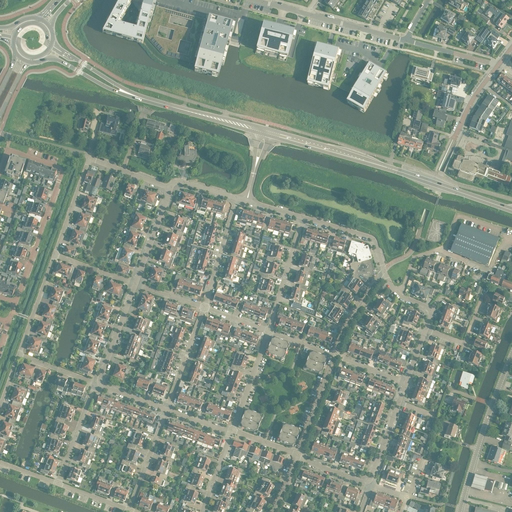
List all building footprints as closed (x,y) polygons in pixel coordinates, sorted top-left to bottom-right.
[(109,21),(102,33),(103,33),(104,32),(142,42),(142,44),(143,43),(144,38),(145,35),(154,3),(154,0),(121,0),(121,1),(120,2),(119,3),(119,4),(118,5),(118,6),(117,8),(116,8),(116,9),(115,11),(114,12),(115,12),(114,13),(113,13),(114,13),(113,15),(112,16),(112,15),(112,16),(111,18),(110,20),(109,20),(110,20),(109,21)] [(329,0),(327,0),(325,3),(334,10),(337,6),(329,0)] [(461,4),(454,0),(452,0),(451,0),(452,0),(451,2),(450,2),(451,2),(450,4),(457,8),(456,9),(459,11),(460,10),(463,12),(466,7),(467,7),(469,4),(463,1),(461,4)] [(372,11),(374,7),(375,6),(365,1),(363,6),(372,11)] [(369,16),(370,15),(372,11),(363,6),(360,10),(369,16)] [(490,8),(488,11),(495,16),(494,18),(495,19),(493,21),(493,22),(493,23),(493,24),(502,30),(509,19),(499,11),(498,13),(490,8)] [(366,21),(369,17),(369,16),(360,10),(357,15),(366,21)] [(442,19),(442,20),(446,22),(445,23),(448,25),(449,24),(450,24),(452,26),(455,21),(452,19),(454,17),(452,15),(450,14),(446,12),(444,16),(442,19)] [(487,25),(490,21),(482,15),(482,16),(480,15),(478,18),(480,19),(479,19),(487,25)] [(194,70),(194,72),(206,75),(206,74),(212,75),(211,77),(217,78),(220,68),(228,41),(228,40),(232,24),(209,17),(195,66),(194,70)] [(263,25),(255,54),(286,62),(294,33),(282,30),(281,32),(278,31),(279,29),(263,25)] [(438,29),(436,38),(444,40),(445,36),(446,36),(445,36),(446,34),(447,34),(446,34),(447,32),(446,32),(447,30),(444,29),(444,28),(439,26),(438,29)] [(453,36),(456,32),(450,28),(447,33),(453,36)] [(470,45),(476,36),(474,35),(473,37),(468,33),(466,36),(463,34),(461,37),(463,39),(463,40),(463,41),(462,41),(465,43),(466,43),(465,44),(468,46),(469,45),(470,45)] [(496,46),(498,43),(497,42),(499,38),(492,33),(487,40),(489,41),(486,44),(489,47),(488,47),(491,50),(492,49),(493,49),(494,48),(495,48),(496,47),(496,46)] [(481,43),(485,38),(480,34),(476,40),(481,43)] [(318,46),(308,84),(309,83),(329,88),(329,90),(330,90),(335,70),(340,52),(330,49),(330,52),(327,51),(327,48),(318,46)] [(370,64),(347,103),(348,103),(349,102),(364,111),(364,112),(365,113),(370,103),(387,74),(379,69),(379,71),(370,66),(371,64),(370,64)] [(414,67),(411,77),(431,82),(433,74),(430,73),(430,72),(425,71),(425,70),(414,67)] [(502,74),(497,81),(501,85),(507,77),(504,75),(502,74)] [(448,77),(447,80),(449,81),(448,85),(451,86),(460,88),(462,80),(459,79),(460,77),(455,75),(454,78),(448,77)] [(507,77),(501,85),(505,88),(511,81),(509,79),(507,77)] [(453,110),(455,101),(450,100),(452,94),(438,91),(437,97),(445,99),(442,108),(448,109),(448,108),(453,110)] [(489,96),(486,101),(498,109),(499,108),(497,106),(499,103),(489,96)] [(486,101),(483,105),(492,112),(494,109),(497,111),(498,109),(486,101)] [(489,117),(492,112),(483,105),(479,110),(489,117)] [(413,129),(419,130),(424,111),(419,110),(416,121),(415,121),(413,129)] [(491,119),(489,117),(479,110),(476,115),(475,115),(474,117),(485,122),(488,119),(490,121),(491,119)] [(446,122),(448,117),(444,116),(445,113),(435,111),(433,118),(438,120),(436,126),(444,128),(445,122),(446,122)] [(102,124),(100,128),(102,129),(102,132),(110,134),(111,129),(117,131),(118,127),(117,127),(118,121),(119,119),(108,116),(106,125),(102,124)] [(474,117),(472,123),(483,127),(485,122),(474,117)] [(87,131),(89,122),(82,120),(79,129),(87,131)] [(146,128),(146,129),(150,130),(159,132),(161,124),(157,123),(150,121),(148,120),(147,125),(146,128)] [(511,176),(501,172),(506,160),(511,162),(511,120),(511,121),(506,136),(509,137),(504,148),(506,149),(500,166),(492,163),(490,168),(480,164),(478,166),(475,164),(472,163),(469,162),(465,162),(464,158),(458,156),(456,161),(455,161),(452,169),(460,171),(457,177),(473,183),(475,177),(482,180),(483,177),(509,186),(511,177),(511,176)] [(483,127),(472,123),(470,128),(481,133),(482,129),(485,130),(486,128),(483,127)] [(159,132),(156,140),(161,141),(164,132),(166,133),(167,132),(173,134),(174,132),(182,134),(183,129),(170,125),(169,129),(168,128),(164,127),(164,125),(161,124),(159,132)] [(427,138),(426,143),(428,144),(427,148),(438,151),(440,144),(436,143),(438,136),(437,136),(438,134),(433,132),(433,135),(430,134),(429,139),(427,138)] [(398,145),(404,146),(406,139),(407,134),(401,133),(400,137),(398,145)] [(404,146),(410,148),(412,140),(406,139),(404,146)] [(502,150),(503,148),(485,141),(484,144),(502,150)] [(417,142),(415,149),(421,151),(424,143),(417,142)] [(141,145),(138,153),(148,156),(148,155),(150,154),(149,153),(150,148),(151,149),(152,145),(146,143),(145,146),(141,145)] [(178,159),(179,161),(180,161),(181,161),(182,162),(184,162),(185,162),(186,162),(186,160),(188,160),(188,163),(188,162),(189,162),(190,162),(191,162),(192,162),(193,161),(194,160),(195,159),(195,158),(196,157),(195,151),(188,152),(188,147),(184,147),(182,146),(179,156),(180,156),(178,159)] [(12,158),(11,160),(10,159),(7,166),(8,166),(8,168),(7,168),(4,174),(12,177),(13,176),(15,177),(18,178),(19,176),(21,176),(26,162),(19,160),(18,160),(12,158)] [(25,172),(30,173),(33,163),(29,162),(25,172)] [(30,173),(35,175),(38,165),(33,163),(30,173)] [(35,175),(39,176),(43,167),(38,165),(35,175)] [(39,176),(44,178),(47,168),(43,167),(39,176)] [(43,179),(48,181),(52,170),(47,168),(44,178),(43,179)] [(52,170),(48,181),(53,183),(53,181),(54,182),(56,177),(55,177),(57,172),(52,170)] [(89,193),(91,186),(94,179),(96,173),(91,171),(90,172),(88,171),(84,182),(88,184),(87,185),(88,185),(85,191),(89,193)] [(92,187),(89,194),(95,197),(98,189),(99,186),(102,187),(102,188),(111,191),(115,179),(106,176),(103,183),(100,182),(94,179),(91,186),(92,187)] [(2,181),(0,186),(11,190),(13,185),(2,181)] [(132,186),(128,185),(124,197),(133,200),(136,191),(133,190),(135,187),(132,186)] [(0,186),(0,192),(7,195),(9,196),(11,190),(0,186)] [(36,188),(35,193),(46,197),(48,192),(36,188)] [(137,201),(140,202),(139,203),(140,205),(144,206),(145,206),(146,204),(150,193),(146,192),(146,191),(144,190),(143,193),(140,192),(139,195),(139,197),(137,201)] [(46,197),(35,193),(33,197),(45,202),(46,197)] [(150,193),(146,204),(155,207),(157,201),(154,200),(156,195),(153,194),(150,193)] [(176,204),(185,206),(188,195),(184,194),(185,194),(182,193),(180,198),(178,197),(176,204)] [(193,209),(196,200),(193,199),(194,197),(191,196),(188,195),(185,206),(193,209)] [(85,200),(84,203),(95,207),(98,198),(92,196),(91,199),(86,197),(85,200)] [(205,213),(206,211),(209,201),(203,199),(201,206),(196,204),(194,210),(205,213)] [(206,211),(211,212),(214,202),(209,201),(206,211)] [(211,212),(216,214),(219,204),(214,202),(211,212)] [(31,203),(29,207),(41,212),(43,207),(31,203)] [(86,211),(85,213),(92,215),(95,207),(84,203),(83,206),(82,206),(81,209),(86,211)] [(219,204),(216,214),(221,216),(221,218),(224,219),(226,213),(223,212),(225,206),(219,204)] [(41,212),(29,207),(28,212),(39,216),(41,212)] [(246,223),(249,213),(243,211),(241,218),(239,217),(237,223),(245,225),(246,223)] [(133,221),(134,221),(143,225),(144,222),(145,222),(146,219),(141,217),(142,214),(136,212),(133,221)] [(79,217),(78,220),(89,224),(92,215),(85,213),(85,216),(79,214),(79,216),(79,217)] [(246,223),(251,224),(254,214),(249,213),(246,223)] [(251,224),(256,226),(259,216),(254,214),(251,224)] [(265,217),(259,216),(256,226),(262,227),(261,230),(264,231),(266,225),(263,224),(265,217)] [(24,222),(26,223),(36,227),(38,222),(26,217),(24,222)] [(175,217),(173,223),(185,228),(188,219),(182,217),(181,220),(175,217)] [(269,226),(266,225),(264,231),(267,232),(268,229),(273,231),(276,221),(270,219),(269,226)] [(86,232),(89,224),(78,220),(77,223),(76,223),(75,225),(80,227),(79,230),(86,232)] [(131,226),(129,229),(136,232),(137,229),(142,231),(143,228),(142,228),(143,225),(134,221),(132,227),(131,226)] [(273,231),(278,232),(281,222),(276,221),(273,231)] [(278,232),(284,234),(287,224),(281,222),(278,232)] [(36,227),(26,223),(24,228),(34,231),(36,227)] [(177,231),(176,234),(182,236),(185,228),(173,223),(171,229),(177,231)] [(287,224),(284,234),(289,236),(288,238),(291,239),(293,233),(290,232),(292,226),(287,224)] [(469,259),(489,267),(499,239),(462,224),(452,250),(470,258),(469,259)] [(20,233),(19,237),(31,241),(32,236),(24,234),(25,231),(17,228),(16,231),(20,233)] [(135,234),(136,232),(129,229),(128,232),(130,233),(128,238),(137,242),(138,238),(139,239),(140,236),(135,234)] [(82,241),(86,232),(79,230),(78,232),(73,231),(72,233),(73,233),(72,237),(82,241)] [(310,242),(313,232),(307,230),(305,236),(302,235),(301,242),(304,242),(304,240),(310,242)] [(318,233),(313,232),(310,242),(315,243),(318,233)] [(323,235),(318,233),(315,243),(320,245),(323,235)] [(169,234),(167,239),(177,243),(179,238),(181,238),(182,236),(176,234),(175,236),(169,234)] [(329,236),(323,235),(320,245),(326,246),(325,249),(328,250),(330,243),(327,243),(329,236)] [(31,241),(19,237),(17,242),(29,246),(31,241)] [(79,249),(82,241),(72,237),(71,240),(70,240),(69,242),(74,244),(73,247),(78,248),(78,249),(79,249)] [(136,245),(137,242),(128,238),(126,238),(123,246),(129,248),(130,246),(135,248),(136,245)] [(332,244),(330,243),(328,250),(336,252),(340,240),(334,238),(332,244)] [(171,247),(170,250),(176,252),(179,244),(177,243),(167,239),(165,245),(171,247)] [(345,255),(345,254),(346,249),(347,248),(344,248),(346,241),(340,240),(336,252),(345,255)] [(269,251),(271,252),(281,255),(283,249),(276,247),(277,245),(271,243),(269,251)] [(346,249),(345,254),(353,259),(352,264),(351,264),(350,264),(349,265),(350,266),(351,267),(350,269),(352,270),(354,271),(352,274),(353,274),(353,275),(354,275),(363,262),(371,260),(367,248),(365,248),(363,248),(363,246),(351,243),(349,250),(346,249)] [(234,244),(232,250),(243,253),(245,248),(242,247),(234,244)] [(75,257),(78,249),(78,248),(73,247),(69,245),(68,248),(65,247),(64,249),(64,250),(63,253),(75,257)] [(129,251),(129,248),(123,246),(120,254),(131,258),(132,255),(133,255),(134,253),(129,251)] [(15,247),(14,252),(25,256),(27,251),(15,247)] [(163,250),(161,256),(173,260),(176,252),(170,250),(169,252),(163,250)] [(242,258),(243,253),(232,250),(231,255),(242,258)] [(508,262),(511,254),(506,251),(502,259),(508,262)] [(25,256),(14,252),(12,256),(24,261),(25,256)] [(280,261),(281,255),(271,252),(270,257),(267,257),(266,260),(272,261),(273,259),(280,261)] [(114,262),(118,264),(118,263),(123,265),(124,263),(129,264),(130,262),(131,258),(120,254),(118,260),(115,259),(114,262)] [(302,258),(301,261),(313,265),(316,256),(310,255),(309,257),(302,255),(301,257),(302,258)] [(170,268),(171,266),(173,260),(161,256),(159,261),(165,264),(164,266),(170,268)] [(228,263),(237,266),(238,261),(230,258),(228,263)] [(10,262),(8,266),(20,271),(22,266),(19,265),(17,264),(18,262),(11,259),(10,262)] [(426,276),(432,261),(427,259),(426,261),(424,260),(421,268),(422,268),(421,271),(419,274),(426,276)] [(266,269),(276,272),(278,266),(272,264),(272,261),(266,260),(265,263),(268,263),(266,269)] [(373,274),(373,273),(373,272),(374,271),(371,260),(363,262),(354,275),(358,278),(360,275),(368,281),(372,275),(373,274)] [(311,273),(313,265),(301,261),(300,265),(299,264),(299,267),(306,269),(305,271),(311,273)] [(432,261),(426,276),(429,278),(431,272),(435,273),(434,274),(435,274),(439,262),(436,261),(436,262),(432,261)] [(439,262),(435,274),(435,273),(439,275),(437,280),(440,281),(444,270),(446,266),(441,264),(442,263),(439,262)] [(127,267),(123,265),(118,263),(118,264),(115,272),(127,277),(128,273),(129,273),(130,271),(126,270),(127,267)] [(56,274),(62,276),(65,266),(62,265),(59,264),(58,267),(55,266),(52,275),(55,276),(56,274)] [(7,271),(6,274),(11,276),(14,277),(15,277),(15,276),(16,274),(17,275),(18,275),(20,271),(8,266),(7,271)] [(68,268),(65,266),(62,276),(67,278),(67,279),(70,280),(72,274),(69,273),(71,268),(69,267),(68,268)] [(444,270),(440,281),(443,282),(445,277),(449,278),(447,283),(453,268),(450,267),(450,268),(446,266),(444,270)] [(152,271),(151,274),(161,278),(165,270),(158,267),(157,270),(152,268),(151,271),(152,271)] [(453,268),(447,283),(450,285),(452,280),(456,281),(458,277),(459,277),(460,274),(459,274),(460,271),(456,270),(456,269),(453,268)] [(276,272),(266,269),(265,274),(259,272),(258,275),(261,276),(267,278),(268,275),(275,277),(276,272)] [(498,269),(495,276),(497,277),(497,278),(496,278),(495,279),(495,278),(495,279),(494,278),(493,279),(492,279),(491,282),(499,285),(501,279),(504,272),(498,269)] [(72,282),(81,285),(85,274),(81,272),(82,272),(79,271),(78,274),(75,273),(72,282)] [(310,276),(311,273),(305,271),(304,274),(297,272),(296,274),(297,274),(296,278),(306,281),(308,275),(310,276)] [(158,287),(161,278),(151,274),(150,278),(149,277),(148,280),(151,281),(150,284),(158,287)] [(237,277),(234,276),(225,274),(224,279),(235,283),(237,277)] [(358,278),(354,275),(353,275),(351,277),(352,278),(349,282),(359,289),(361,286),(362,286),(363,285),(357,281),(358,278)] [(179,289),(182,291),(186,279),(176,276),(174,283),(178,285),(176,289),(178,290),(179,289)] [(261,276),(259,285),(271,288),(273,283),(267,281),(267,278),(261,276)] [(96,278),(92,289),(101,293),(104,284),(101,283),(102,279),(100,278),(100,279),(96,278)] [(301,285),(300,288),(306,290),(307,287),(304,286),(306,281),(296,278),(295,281),(294,281),(294,283),(301,285)] [(182,291),(188,292),(192,281),(186,279),(182,291)] [(509,290),(511,283),(508,281),(505,280),(504,280),(502,287),(509,290)] [(188,292),(194,294),(197,285),(198,283),(192,281),(188,292)] [(3,293),(7,295),(11,284),(7,282),(6,283),(3,293)] [(107,292),(112,294),(116,285),(113,284),(113,283),(110,282),(108,287),(105,286),(103,293),(106,294),(107,292)] [(357,292),(359,289),(349,282),(346,287),(343,286),(342,288),(349,293),(350,290),(356,294),(357,293),(357,292)] [(420,297),(424,288),(418,286),(419,284),(415,282),(413,288),(416,290),(414,295),(415,296),(416,297),(417,297),(418,297),(419,297),(420,297)] [(11,284),(7,295),(12,297),(14,291),(15,292),(16,287),(16,285),(11,284)] [(119,286),(116,285),(112,294),(118,296),(117,299),(120,300),(124,291),(121,290),(122,287),(119,286)] [(203,287),(197,285),(194,294),(197,296),(199,297),(203,287)] [(270,294),(271,288),(259,285),(256,293),(262,295),(263,292),(270,294)] [(52,291),(51,294),(62,298),(64,291),(68,293),(69,290),(64,288),(63,289),(59,287),(58,290),(52,288),(51,291),(52,291)] [(292,291),(291,295),(301,298),(303,292),(305,293),(306,290),(300,288),(299,291),(292,289),(291,291),(292,291)] [(347,295),(349,293),(342,288),(340,291),(342,292),(338,297),(349,304),(351,301),(352,301),(353,299),(347,295)] [(424,288),(420,297),(421,298),(422,299),(423,300),(424,300),(425,299),(426,300),(428,294),(432,296),(434,290),(430,288),(430,290),(424,288)] [(468,301),(472,291),(468,289),(467,291),(461,289),(459,295),(463,297),(462,299),(468,301)] [(219,303),(222,294),(223,292),(219,290),(218,290),(217,291),(216,292),(213,301),(215,302),(219,303)] [(53,302),(52,304),(58,306),(62,298),(51,294),(50,297),(49,297),(48,300),(53,302)] [(228,296),(222,294),(219,303),(224,305),(228,296)] [(493,296),(491,301),(502,305),(503,303),(504,304),(505,303),(506,301),(505,300),(505,298),(496,294),(495,297),(493,296)] [(140,303),(150,306),(151,307),(154,298),(145,295),(144,298),(142,297),(141,299),(141,300),(140,303)] [(301,307),(302,304),(304,298),(301,298),(291,295),(290,298),(289,298),(289,300),(296,302),(295,305),(301,307)] [(233,298),(228,296),(224,305),(230,307),(233,298)] [(347,307),(349,304),(338,297),(334,304),(339,307),(341,305),(347,309),(348,307),(347,307)] [(239,300),(233,298),(230,307),(234,308),(234,309),(236,310),(239,300)] [(244,312),(247,313),(251,303),(243,299),(241,304),(244,306),(241,312),(244,313),(244,312)] [(379,302),(377,305),(386,310),(389,306),(391,307),(393,305),(387,301),(386,303),(380,299),(378,301),(379,302)] [(164,312),(169,314),(173,304),(167,302),(165,309),(162,308),(160,314),(163,315),(164,312)] [(338,310),(339,307),(334,304),(331,302),(329,305),(332,306),(329,311),(340,318),(342,315),(344,314),(338,310)] [(99,312),(100,312),(109,316),(111,312),(111,313),(112,310),(107,308),(108,305),(102,303),(99,312)] [(148,316),(149,312),(150,313),(152,307),(151,307),(150,306),(140,303),(139,306),(138,306),(137,309),(143,310),(142,313),(148,316)] [(247,313),(253,316),(257,307),(257,305),(251,303),(247,313)] [(57,309),(58,306),(52,304),(51,307),(46,305),(45,307),(46,308),(45,311),(54,314),(56,309),(57,309)] [(178,306),(173,304),(169,314),(168,317),(177,320),(179,313),(176,313),(178,306)] [(293,305),(292,308),(314,316),(315,312),(301,307),(295,305),(293,305)] [(382,315),(386,310),(377,305),(375,308),(374,307),(373,309),(379,313),(378,316),(383,319),(385,317),(382,315)] [(446,305),(444,311),(454,314),(456,315),(460,307),(454,305),(453,307),(446,305)] [(487,311),(498,315),(499,312),(500,312),(501,309),(500,309),(491,306),(490,308),(489,307),(487,311)] [(253,316),(259,318),(262,309),(257,307),(253,316)] [(272,310),(269,308),(268,309),(263,307),(262,309),(259,318),(262,319),(262,320),(264,320),(267,314),(270,316),(272,310)] [(181,314),(179,313),(177,320),(185,322),(186,320),(189,310),(183,308),(181,314)] [(408,308),(407,311),(405,316),(408,317),(418,320),(420,315),(413,313),(414,310),(408,308)] [(189,310),(186,320),(191,322),(190,324),(193,325),(195,319),(193,318),(195,312),(189,310)] [(52,320),(54,314),(45,311),(43,314),(42,317),(47,318),(46,321),(52,323),(53,320),(52,320)] [(338,321),(340,318),(329,311),(324,318),(329,322),(331,320),(337,324),(338,322),(338,321)] [(444,311),(442,316),(452,319),(454,314),(444,311)] [(498,315),(487,311),(486,314),(487,315),(486,317),(495,321),(496,322),(498,318),(497,318),(498,315)] [(99,312),(96,320),(102,322),(103,320),(108,322),(109,319),(108,319),(109,316),(100,312),(99,312)] [(281,326),(284,327),(288,318),(282,316),(283,314),(280,313),(277,321),(279,322),(278,325),(280,326),(281,326)] [(368,319),(366,322),(374,328),(378,323),(380,324),(381,322),(376,318),(374,320),(368,316),(367,318),(368,319)] [(442,316),(440,321),(450,324),(452,319),(442,316)] [(418,320),(408,317),(406,322),(403,321),(402,324),(408,327),(409,324),(415,326),(418,320)] [(137,319),(135,324),(148,329),(151,321),(145,318),(144,321),(137,319)] [(204,328),(210,330),(214,321),(210,319),(208,318),(204,328)] [(284,327),(290,329),(293,320),(288,318),(284,327)] [(96,320),(92,329),(103,333),(104,329),(105,330),(106,327),(101,325),(102,322),(96,320)] [(290,329),(296,331),(299,322),(293,320),(290,329)] [(51,326),(52,323),(46,321),(45,324),(40,322),(39,324),(40,325),(38,328),(48,331),(50,326),(51,326)] [(210,330),(216,332),(219,323),(214,321),(210,330)] [(450,324),(440,321),(438,326),(445,329),(444,331),(450,334),(451,331),(448,330),(450,324)] [(299,322),(296,331),(299,333),(301,334),(305,324),(299,322)] [(374,328),(366,322),(364,325),(363,324),(362,326),(368,330),(366,333),(372,336),(377,329),(374,328)] [(225,325),(219,323),(216,332),(222,334),(225,325)] [(140,332),(139,335),(147,338),(148,335),(146,334),(148,329),(135,324),(133,330),(140,332)] [(480,329),(491,333),(492,330),(493,331),(494,327),(493,327),(484,324),(483,326),(482,326),(480,329)] [(229,326),(225,325),(222,334),(221,336),(229,339),(231,334),(229,333),(231,326),(229,326)] [(313,338),(316,329),(310,326),(307,336),(309,337),(309,336),(313,338)] [(185,332),(176,328),(173,327),(172,333),(174,334),(183,337),(185,332)] [(49,332),(48,331),(38,328),(37,331),(36,334),(41,335),(40,338),(37,337),(46,340),(49,332)] [(233,338),(239,340),(242,331),(238,330),(239,329),(237,328),(233,338)] [(401,328),(398,336),(410,340),(412,335),(406,333),(407,330),(401,328)] [(102,336),(103,333),(92,329),(91,333),(89,332),(88,336),(89,337),(95,339),(96,337),(102,339),(103,336),(102,336)] [(322,331),(316,329),(313,338),(318,340),(322,331)] [(491,333),(480,329),(479,332),(480,333),(479,335),(488,339),(489,340),(491,337),(490,336),(491,333)] [(248,333),(242,331),(239,340),(244,342),(248,333)] [(327,333),(322,331),(318,340),(324,342),(327,333)] [(253,335),(248,333),(244,342),(250,344),(253,335)] [(327,333),(324,342),(328,343),(328,344),(330,345),(332,338),(335,339),(337,335),(334,333),(333,335),(327,333)] [(181,342),(183,337),(174,334),(172,339),(181,342)] [(131,335),(129,341),(142,345),(144,340),(146,341),(147,338),(139,335),(138,338),(131,335)] [(257,337),(253,335),(250,344),(256,346),(260,337),(257,336),(257,337)] [(408,346),(410,340),(398,336),(395,344),(401,346),(402,344),(408,346)] [(31,341),(30,344),(40,348),(43,340),(46,341),(46,340),(37,337),(36,340),(31,338),(30,340),(31,341)] [(94,342),(95,339),(89,337),(86,346),(97,350),(98,346),(99,347),(100,344),(94,342)] [(268,356),(274,358),(280,360),(280,361),(283,362),(284,359),(288,347),(289,347),(290,344),(287,343),(272,338),(267,353),(266,352),(265,355),(268,357),(268,356)] [(179,347),(181,342),(172,339),(170,344),(179,347)] [(204,339),(202,344),(210,347),(213,348),(215,343),(209,341),(206,340),(204,339)] [(487,348),(488,347),(487,346),(487,345),(487,343),(477,340),(476,342),(475,342),(473,346),(485,351),(485,349),(486,349),(487,348)] [(129,341),(127,346),(140,350),(142,345),(129,341)] [(353,354),(357,345),(351,343),(347,352),(350,353),(353,354)] [(41,348),(40,348),(30,344),(28,347),(27,350),(30,351),(29,354),(38,357),(41,348)] [(177,352),(179,347),(170,344),(168,349),(177,352)] [(208,352),(210,347),(202,344),(200,349),(208,352)] [(353,354),(359,356),(362,347),(357,345),(353,354)] [(431,346),(429,351),(439,355),(441,349),(444,350),(445,347),(439,345),(438,348),(431,346)] [(96,353),(97,350),(86,346),(84,352),(84,353),(83,353),(83,354),(92,357),(89,356),(90,354),(95,356),(96,353)] [(127,346),(126,351),(138,355),(140,350),(127,346)] [(359,356),(365,358),(368,349),(362,347),(359,356)] [(206,357),(208,352),(200,349),(198,354),(209,358),(206,357)] [(374,351),(368,349),(365,358),(368,360),(370,361),(374,351)] [(378,363),(382,365),(385,356),(386,353),(378,350),(375,356),(378,357),(376,363),(378,364),(378,363)] [(135,364),(138,355),(126,351),(124,357),(130,359),(129,362),(135,364)] [(234,360),(246,364),(248,359),(242,356),(243,353),(237,351),(234,360)] [(306,370),(312,372),(319,375),(318,375),(321,376),(322,373),(327,358),(325,358),(312,353),(313,352),(310,351),(308,354),(309,354),(305,367),(304,366),(303,370),(306,371),(306,370)] [(433,359),(433,362),(439,364),(440,361),(437,360),(439,355),(429,351),(427,357),(433,359)] [(167,352),(165,357),(174,361),(176,355),(167,352)] [(469,357),(480,361),(481,358),(482,358),(483,355),(482,355),(473,352),(472,354),(471,354),(469,357)] [(91,360),(92,357),(83,354),(85,355),(85,358),(82,363),(93,367),(94,364),(95,364),(96,362),(91,360)] [(209,358),(198,354),(196,359),(204,362),(203,363),(207,364),(209,358)] [(382,365),(388,367),(391,358),(385,356),(382,365)] [(172,366),(174,361),(165,357),(163,357),(161,362),(163,363),(172,366)] [(480,361),(469,357),(468,360),(469,361),(468,363),(477,367),(478,368),(480,364),(479,364),(480,361)] [(388,367),(393,369),(397,360),(391,358),(388,367)] [(397,358),(397,360),(393,369),(397,370),(397,371),(399,371),(401,365),(404,366),(406,361),(397,358)] [(244,370),(246,364),(234,360),(231,368),(237,370),(238,367),(244,370)] [(195,362),(193,368),(201,371),(203,366),(195,362)] [(436,372),(439,364),(433,362),(432,364),(425,362),(423,368),(436,372)] [(93,367),(82,363),(78,372),(87,375),(88,372),(92,373),(93,371),(92,371),(93,367)] [(170,371),(172,366),(163,363),(162,368),(170,371)] [(19,366),(16,375),(14,374),(13,377),(18,379),(19,376),(24,378),(29,367),(25,366),(26,365),(23,364),(22,367),(19,366)] [(116,368),(115,371),(124,374),(126,369),(128,369),(129,366),(123,364),(122,367),(117,365),(116,368)] [(33,381),(36,373),(36,372),(35,374),(33,373),(35,368),(32,367),(32,368),(29,367),(24,378),(30,380),(31,380),(33,381)] [(168,376),(170,371),(162,368),(160,373),(165,375),(168,376)] [(193,368),(191,373),(200,376),(201,371),(193,368)] [(236,373),(237,370),(231,368),(228,376),(230,377),(240,381),(242,375),(236,373)] [(344,380),(347,371),(343,370),(344,369),(342,368),(337,380),(343,382),(344,380)] [(433,380),(436,372),(423,368),(421,373),(428,376),(427,378),(433,380)] [(39,373),(36,373),(33,381),(42,385),(46,373),(42,372),(43,371),(40,370),(39,373)] [(122,380),(124,374),(115,371),(114,374),(113,374),(112,377),(117,379),(116,381),(123,384),(124,381),(122,380)] [(353,373),(347,371),(344,380),(349,382),(353,373)] [(191,373),(189,378),(200,382),(202,377),(200,376),(191,373)] [(358,375),(353,373),(349,382),(355,384),(358,375)] [(472,383),(474,376),(463,373),(459,387),(467,389),(469,382),(472,383)] [(136,387),(141,389),(145,379),(146,377),(137,374),(135,380),(138,381),(136,387)] [(362,376),(358,375),(355,384),(361,386),(360,388),(363,389),(365,384),(362,383),(365,377),(362,376)] [(230,377),(228,382),(238,386),(240,381),(230,377)] [(193,385),(196,386),(198,387),(200,382),(189,378),(187,383),(190,384),(193,385)] [(430,389),(433,380),(427,378),(426,381),(419,379),(417,384),(430,389)] [(58,380),(56,384),(57,385),(55,390),(62,393),(61,395),(64,397),(65,395),(68,388),(65,386),(67,380),(65,379),(65,380),(61,379),(60,381),(58,380)] [(149,385),(152,386),(154,380),(151,379),(150,381),(145,379),(141,389),(147,391),(149,385)] [(368,385),(365,384),(363,389),(366,390),(367,388),(372,390),(376,381),(372,380),(370,379),(368,385)] [(152,393),(158,395),(161,385),(156,383),(157,381),(154,380),(152,386),(154,387),(152,393)] [(372,390),(378,393),(381,384),(376,381),(372,390)] [(228,382),(226,387),(236,391),(238,386),(228,382)] [(76,395),(80,386),(76,384),(77,384),(74,383),(72,391),(69,390),(67,396),(70,397),(71,394),(76,395)] [(378,393),(384,395),(387,386),(381,384),(378,393)] [(428,394),(430,389),(417,384),(415,389),(428,394)] [(161,385),(158,395),(163,397),(165,391),(168,392),(170,386),(167,385),(167,387),(161,385)] [(84,402),(87,396),(83,395),(86,387),(83,386),(83,387),(80,386),(76,395),(81,397),(80,400),(84,402)] [(387,386),(384,395),(389,397),(389,398),(392,399),(394,395),(391,394),(393,387),(391,386),(391,387),(387,386)] [(15,391),(13,395),(24,398),(25,399),(28,390),(19,387),(18,390),(15,388),(14,391),(15,391)] [(179,403),(183,404),(186,395),(184,395),(184,394),(181,392),(182,389),(179,387),(176,395),(179,396),(177,403),(179,404),(179,403)] [(236,391),(226,387),(224,392),(222,392),(221,394),(227,397),(228,394),(234,396),(236,391)] [(426,399),(428,394),(415,389),(414,394),(423,398),(426,399)] [(337,391),(334,397),(344,400),(346,395),(349,396),(350,393),(344,391),(343,393),(337,391)] [(421,403),(423,398),(414,394),(412,400),(418,402),(417,405),(423,407),(424,404),(421,403)] [(14,401),(13,404),(21,407),(24,398),(13,395),(12,398),(11,400),(14,401)] [(183,404),(188,406),(192,397),(186,395),(183,404)] [(101,406),(104,398),(99,396),(98,398),(97,398),(95,401),(97,402),(96,404),(101,406)] [(188,406),(194,409),(197,400),(192,397),(188,406)] [(339,405),(338,407),(344,410),(345,407),(342,406),(344,400),(334,397),(332,402),(339,405)] [(101,406),(106,408),(109,400),(104,398),(101,406)] [(454,411),(460,413),(461,410),(463,410),(465,403),(455,399),(453,407),(456,408),(454,411)] [(106,408),(111,410),(114,402),(109,400),(106,408)] [(203,402),(197,400),(194,409),(198,410),(197,410),(200,411),(203,402)] [(111,410),(116,412),(119,403),(114,402),(111,410)] [(116,412),(121,414),(125,405),(119,403),(116,412)] [(376,403),(374,408),(382,411),(384,406),(383,405),(380,404),(377,403),(376,403)] [(18,415),(21,407),(13,404),(12,407),(9,405),(8,408),(7,411),(18,415)] [(62,413),(72,417),(73,413),(74,413),(75,411),(67,408),(68,406),(62,404),(59,412),(62,413)] [(208,414),(211,415),(215,406),(209,404),(205,413),(207,414),(208,414)] [(121,414),(127,416),(130,407),(125,405),(121,414)] [(211,415),(217,417),(220,408),(215,406),(211,415)] [(127,416),(132,418),(135,409),(130,407),(127,416)] [(330,408),(328,413),(338,417),(340,411),(343,412),(344,410),(338,407),(337,410),(330,408)] [(217,417),(222,419),(226,410),(220,408),(217,417)] [(227,408),(226,410),(222,419),(226,421),(228,422),(233,410),(227,408)] [(374,408),(372,413),(380,416),(382,411),(374,408)] [(132,418),(137,419),(140,411),(135,409),(132,418)] [(239,427),(243,429),(254,433),(253,434),(256,435),(258,432),(257,431),(261,419),(262,419),(263,416),(260,415),(260,416),(248,411),(245,409),(244,412),(244,413),(239,427)] [(15,424),(18,415),(7,411),(6,415),(5,414),(5,417),(10,419),(9,422),(15,424)] [(137,419),(142,421),(145,413),(140,411),(137,419)] [(56,420),(62,422),(63,420),(70,422),(71,420),(72,417),(62,413),(60,418),(57,417),(56,420)] [(142,421),(147,423),(150,415),(145,413),(142,421)] [(328,413),(327,418),(336,422),(338,417),(328,413)] [(372,413),(370,418),(379,421),(380,416),(372,413)] [(408,414),(406,420),(417,424),(419,419),(408,414)] [(150,415),(147,423),(152,425),(153,422),(155,423),(156,419),(155,419),(155,417),(150,415)] [(91,424),(101,427),(102,424),(105,426),(107,420),(96,416),(95,419),(93,418),(92,420),(91,424)] [(327,418),(325,423),(334,427),(336,422),(327,418)] [(377,426),(379,421),(370,418),(368,423),(377,426)] [(62,422),(56,420),(55,423),(58,424),(56,429),(66,433),(67,430),(68,430),(69,428),(61,425),(62,422)] [(406,420),(404,425),(412,428),(415,429),(417,424),(406,420)] [(14,427),(15,424),(9,422),(8,424),(3,422),(2,425),(1,428),(10,432),(12,426),(14,427)] [(172,432),(175,424),(170,422),(169,424),(167,424),(166,427),(168,428),(167,430),(172,432)] [(298,430),(292,428),(286,425),(283,423),(282,427),(283,427),(278,439),(277,439),(276,442),(279,443),(280,442),(289,446),(294,448),(300,433),(301,430),(298,429),(298,430)] [(337,428),(334,427),(325,423),(323,429),(329,431),(328,434),(334,436),(337,428)] [(101,437),(102,433),(104,429),(101,427),(91,424),(90,427),(89,427),(88,429),(96,432),(95,435),(101,437)] [(180,426),(175,424),(172,432),(177,434),(180,426)] [(367,425),(366,430),(374,433),(376,428),(367,425)] [(411,433),(412,428),(404,425),(402,430),(411,433)] [(454,438),(457,428),(449,425),(446,436),(454,438)] [(177,434),(182,436),(185,428),(180,426),(177,434)] [(0,437),(0,438),(9,441),(10,438),(8,437),(10,432),(1,428),(0,431),(0,434),(3,436),(2,438),(0,437)] [(182,436),(187,438),(190,430),(185,428),(182,436)] [(50,436),(56,438),(57,436),(64,439),(65,437),(65,436),(66,433),(56,429),(54,434),(51,433),(50,436)] [(511,432),(504,429),(501,435),(506,437),(505,441),(511,443),(511,442),(511,432)] [(130,438),(134,439),(143,443),(145,440),(146,438),(138,435),(139,432),(134,430),(130,438)] [(187,438),(192,440),(195,431),(190,430),(187,438)] [(366,430),(364,435),(372,439),(374,433),(366,430)] [(413,434),(411,433),(402,430),(400,435),(411,439),(413,434)] [(192,440),(197,442),(200,433),(195,431),(192,440)] [(197,442),(202,444),(205,435),(200,433),(197,442)] [(101,437),(95,435),(94,437),(87,434),(86,436),(86,437),(85,440),(98,445),(100,440),(103,441),(104,438),(101,437)] [(211,437),(205,435),(202,444),(207,446),(211,437)] [(370,444),(372,439),(364,435),(362,440),(370,444)] [(50,446),(53,447),(60,449),(61,446),(62,446),(62,444),(55,441),(56,438),(50,436),(47,445),(50,446)] [(0,447),(2,448),(4,442),(5,443),(6,440),(8,441),(9,441),(0,438),(0,437),(0,447)] [(216,439),(211,437),(207,446),(213,447),(216,439)] [(400,437),(398,442),(409,446),(411,441),(400,437)] [(143,443),(134,439),(132,444),(129,443),(127,446),(133,449),(134,446),(142,449),(143,447),(142,446),(143,443)] [(216,439),(213,447),(218,449),(219,447),(220,447),(222,444),(220,443),(221,441),(216,439)] [(89,451),(95,453),(98,445),(85,440),(84,443),(83,443),(82,445),(90,448),(89,451)] [(368,449),(370,444),(362,440),(360,446),(362,447),(361,449),(366,451),(367,448),(368,449)] [(232,457),(239,459),(244,444),(240,443),(239,444),(238,443),(238,442),(234,441),(232,446),(236,447),(232,457)] [(407,451),(409,446),(398,442),(396,447),(406,451),(407,451)] [(504,442),(502,448),(509,451),(511,451),(511,447),(510,447),(511,444),(504,442)] [(313,453),(317,454),(320,445),(314,443),(311,452),(313,453)] [(163,450),(172,454),(174,449),(177,450),(179,447),(173,444),(172,447),(164,444),(163,447),(164,447),(163,450)] [(244,444),(239,459),(240,460),(243,456),(246,457),(250,447),(248,447),(248,446),(244,444)] [(317,454),(322,456),(326,447),(320,445),(317,454)] [(53,447),(50,446),(48,451),(45,450),(44,453),(50,455),(51,452),(58,455),(59,453),(60,449),(53,447)] [(127,456),(137,459),(139,456),(140,454),(132,451),(133,449),(127,446),(126,450),(129,451),(127,456)] [(250,463),(256,449),(251,447),(251,448),(250,447),(246,457),(248,458),(249,463),(250,463)] [(322,456),(328,458),(331,449),(326,447),(322,456)] [(331,449),(328,458),(332,459),(331,460),(334,461),(337,451),(338,449),(332,447),(331,449)] [(404,456),(406,451),(396,447),(394,452),(404,456)] [(502,466),(506,452),(492,447),(487,461),(502,466)] [(256,449),(250,463),(252,464),(255,461),(258,462),(261,452),(260,451),(260,450),(256,449)] [(167,461),(172,463),(174,460),(171,459),(172,454),(163,450),(161,453),(160,455),(168,458),(167,461)] [(345,464),(348,455),(349,453),(341,450),(338,457),(341,458),(339,463),(341,464),(341,463),(345,464)] [(92,461),(94,456),(95,453),(89,451),(88,453),(81,451),(80,453),(79,456),(89,460),(92,461)] [(262,468),(268,453),(263,451),(263,452),(261,452),(258,462),(260,463),(261,467),(262,468)] [(403,461),(404,456),(394,452),(392,458),(403,461)] [(268,453),(262,468),(264,468),(267,465),(270,466),(273,456),(272,456),(272,455),(268,453)] [(198,463),(208,467),(210,461),(203,459),(204,456),(198,454),(197,457),(200,458),(198,463)] [(345,464),(351,467),(354,458),(348,455),(345,464)] [(46,456),(43,464),(46,465),(56,469),(57,466),(58,466),(58,464),(51,461),(52,458),(46,456)] [(89,460),(79,456),(78,460),(77,460),(76,462),(84,465),(83,467),(89,469),(90,466),(87,465),(89,460)] [(121,463),(127,465),(128,462),(136,465),(137,463),(136,463),(137,459),(127,456),(126,461),(123,459),(121,463)] [(274,472),(279,457),(275,456),(275,457),(273,456),(270,466),(272,467),(273,472),(274,472)] [(284,459),(279,457),(274,472),(275,473),(279,469),(282,470),(285,461),(284,460),(284,459)] [(351,467),(356,469),(360,460),(354,458),(351,467)] [(365,462),(360,460),(356,469),(360,470),(360,471),(362,471),(364,465),(367,466),(369,461),(367,460),(365,461),(365,462)] [(157,466),(166,470),(168,465),(171,466),(172,463),(167,461),(166,464),(158,461),(157,463),(158,463),(157,466)] [(127,465),(121,463),(120,466),(122,466),(119,472),(131,476),(133,472),(133,473),(134,470),(126,467),(127,465)] [(192,470),(198,472),(199,470),(206,472),(208,467),(198,463),(196,468),(193,467),(192,470)] [(56,469),(46,465),(43,464),(40,472),(46,475),(47,472),(54,475),(55,472),(56,469)] [(442,480),(444,472),(441,471),(443,467),(435,465),(434,469),(433,469),(430,476),(442,480)] [(161,477),(166,479),(168,476),(165,475),(166,470),(157,466),(155,470),(154,472),(162,475),(161,477)] [(386,480),(391,482),(395,472),(396,470),(388,467),(385,473),(388,474),(386,480)] [(71,471),(69,474),(79,478),(81,473),(84,474),(85,470),(80,468),(79,471),(71,468),(70,470),(71,471)] [(229,468),(227,474),(237,477),(238,473),(242,474),(243,470),(238,468),(237,471),(229,468)] [(192,480),(202,483),(204,478),(197,475),(198,472),(192,470),(191,473),(194,475),(192,480)] [(301,480),(306,482),(309,473),(304,472),(303,472),(301,471),(298,478),(301,479),(301,480)] [(400,474),(395,472),(391,482),(397,484),(399,478),(402,479),(404,473),(401,472),(400,474)] [(306,482),(311,484),(314,475),(309,473),(306,482)] [(79,478),(69,474),(68,477),(67,479),(74,482),(73,485),(79,487),(80,484),(77,482),(79,478)] [(232,482),(232,485),(237,487),(238,484),(235,482),(237,477),(227,474),(225,480),(232,482)] [(311,484),(316,486),(319,477),(314,475),(311,484)] [(475,475),(472,488),(484,491),(488,478),(475,475)] [(97,491),(103,493),(106,483),(101,482),(103,479),(99,477),(96,487),(98,488),(97,491)] [(166,479),(161,477),(160,480),(152,477),(151,479),(152,479),(150,483),(162,487),(164,482),(165,482),(166,479)] [(324,479),(319,477),(316,486),(321,488),(324,479)] [(264,482),(261,487),(271,492),(272,489),(273,489),(274,487),(267,483),(268,480),(263,478),(261,481),(264,482)] [(491,493),(492,493),(492,492),(495,482),(495,481),(494,481),(487,479),(486,479),(486,480),(483,490),(483,491),(484,491),(484,490),(491,493)] [(202,483),(192,480),(190,485),(187,483),(186,487),(192,489),(193,486),(200,489),(202,483)] [(111,488),(114,489),(116,483),(113,482),(111,485),(106,483),(103,493),(108,495),(111,488)] [(331,482),(330,484),(328,483),(324,494),(327,495),(328,492),(333,494),(337,484),(331,482)] [(438,494),(440,486),(440,485),(428,482),(426,490),(421,489),(420,493),(427,495),(428,491),(438,494)] [(114,497),(119,499),(123,489),(123,488),(118,486),(119,485),(116,483),(114,489),(116,490),(114,497)] [(342,486),(337,484),(333,494),(338,495),(337,499),(340,500),(342,494),(340,493),(342,486)] [(223,485),(221,490),(231,494),(233,489),(236,490),(237,487),(232,485),(231,487),(223,485)] [(192,489),(186,487),(185,490),(188,491),(186,496),(196,500),(198,494),(191,491),(192,489)] [(254,493),(260,496),(261,494),(268,497),(270,495),(269,495),(271,492),(261,487),(259,492),(256,490),(254,493)] [(128,491),(123,489),(119,499),(125,501),(127,494),(130,495),(132,489),(129,488),(128,491)] [(345,495),(342,494),(340,500),(343,501),(345,498),(350,500),(353,490),(348,488),(345,495)] [(230,497),(231,494),(221,490),(219,496),(226,499),(225,501),(231,503),(233,498),(230,497)] [(359,492),(353,490),(350,500),(355,501),(353,505),(357,506),(359,500),(356,499),(359,492)] [(144,509),(148,499),(143,497),(144,494),(141,493),(139,498),(141,499),(139,507),(144,509)] [(260,496),(254,493),(250,501),(263,507),(264,504),(265,504),(266,502),(259,498),(260,496)] [(297,496),(295,500),(304,505),(307,500),(310,501),(311,498),(306,495),(305,498),(297,494),(296,496),(297,496)] [(378,506),(382,496),(376,494),(374,501),(371,500),(369,506),(377,509),(378,506)] [(196,500),(186,496),(184,501),(181,500),(180,503),(186,505),(187,502),(194,505),(196,500)] [(378,506),(383,508),(387,498),(382,496),(378,506)] [(153,501),(148,499),(144,509),(150,511),(153,503),(155,504),(157,499),(154,497),(153,501)] [(392,500),(387,498),(383,508),(388,509),(392,500)] [(155,511),(161,511),(164,505),(161,504),(162,501),(157,499),(155,504),(158,505),(155,511)] [(304,511),(307,506),(304,505),(295,500),(293,503),(292,505),(299,508),(298,511),(299,511),(304,511)] [(398,502),(392,500),(388,509),(387,511),(396,511),(397,511),(398,510),(395,509),(398,502)] [(217,501),(215,507),(225,510),(227,505),(230,506),(231,503),(225,501),(224,504),(217,501)] [(246,509),(252,511),(253,509),(258,511),(260,511),(261,511),(261,510),(263,507),(250,501),(246,509)]
